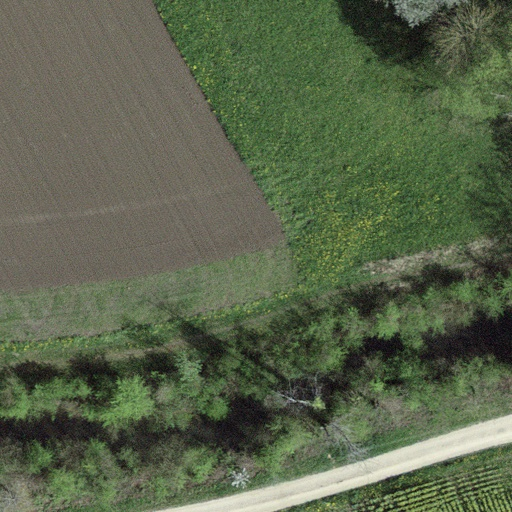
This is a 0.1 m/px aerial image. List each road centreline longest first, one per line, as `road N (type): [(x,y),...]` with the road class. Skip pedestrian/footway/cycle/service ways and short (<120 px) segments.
road 1 (track): [(0,362),(212,341),(290,312),(511,255)]
road 2 (track): [(219,511),(511,436)]
